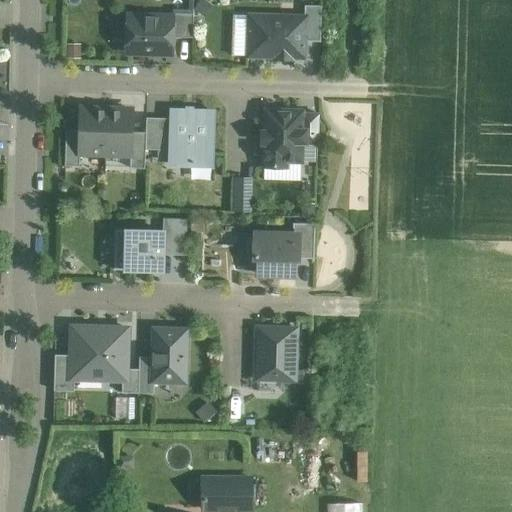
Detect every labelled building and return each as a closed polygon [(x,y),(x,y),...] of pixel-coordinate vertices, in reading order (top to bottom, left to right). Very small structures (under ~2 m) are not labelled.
[(322,5),(305,5),(304,17),(305,17),(305,41),(321,41),(322,5)] [(193,13),(173,13),(173,17),(173,37),(192,37),(193,13)] [(304,17),(249,15),(248,55),(276,56),(278,54),(289,54),(291,56),(304,57),(305,41),(305,17),(304,17)] [(173,17),(127,16),(126,51),(172,53),(173,37),(173,17)] [(107,109),(80,108),(80,130),(79,152),(80,152),(105,153),(107,109)] [(132,110),(107,109),(105,153),(131,154),(132,132),(132,110)] [(302,111),(265,110),(265,131),(262,131),(262,143),(264,143),(264,166),(286,166),(286,160),(301,161),(301,143),(302,113),(302,111)] [(215,112),(170,111),(170,118),(169,150),(169,163),(213,164),(215,112)] [(318,113),(302,113),(301,143),(318,144),(318,113)] [(170,118),(146,117),(146,132),(145,149),(169,150),(170,118)] [(80,130),(66,130),(65,165),(79,166),(80,152),(79,152),(80,130)] [(146,132),(132,132),(131,154),(130,168),(145,168),(145,149),(146,132)] [(251,177),(233,177),(232,210),(250,211),(251,177)] [(314,203),(302,202),(301,216),(313,216),(314,203)] [(186,219),(166,219),(164,254),(185,255),(186,219)] [(315,223),(293,222),(293,234),(299,235),(298,258),(314,258),(315,223)] [(163,231),(115,229),(114,269),(162,271),(163,231)] [(293,234),(255,233),(254,257),(258,257),(258,273),(295,275),(295,259),(298,259),(298,258),(299,235),(293,234)] [(71,354),(71,378),(74,378),(122,379),(126,379),(127,368),(128,328),(72,326),(71,354)] [(296,329),(258,327),(256,378),(294,379),(296,329)] [(186,329),(154,328),(153,357),(153,380),(154,380),(185,381),(186,329)] [(71,378),(71,354),(55,354),(54,390),(74,391),(74,378),(71,378)] [(153,357),(139,357),(139,368),(138,392),(153,393),(154,380),(153,380),(153,357)] [(138,392),(139,368),(127,368),(126,379),(122,379),(122,392),(138,392)] [(251,478),(203,478),(203,509),(251,509),(251,478)] [(360,511),(360,503),(328,503),(327,511),(360,511)]
